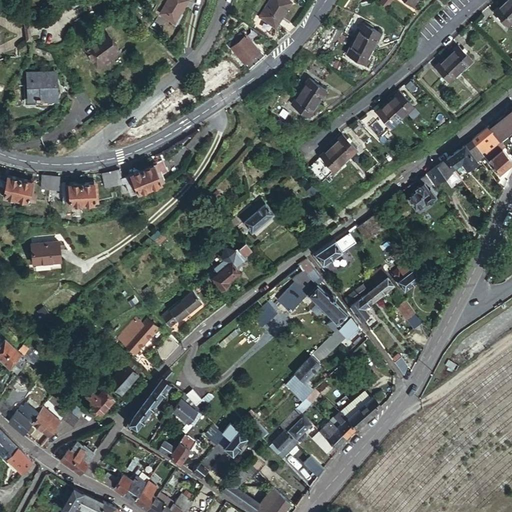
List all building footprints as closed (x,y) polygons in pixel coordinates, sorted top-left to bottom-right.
[(168,0),(161,10),(174,20),(187,0),(168,0)] [(270,0),(260,15),(275,26),(291,1),(289,0),(270,0)] [(506,24),(511,17),(511,6),(505,0),(504,0),(493,11),(506,24)] [(364,23),(355,38),(371,47),(380,33),(364,23)] [(79,44),(91,57),(94,54),(96,55),(113,40),(100,26),(79,44)] [(230,45),(250,67),(265,54),(245,32),(244,33),(241,29),(228,41),(231,44),(230,45)] [(371,47),(355,38),(347,51),(363,61),(371,47)] [(446,55),(459,69),(470,58),(457,45),(446,55)] [(161,59),(170,70),(177,64),(168,54),(161,59)] [(447,80),(459,69),(446,55),(434,66),(447,80)] [(29,84),(28,100),(50,101),(50,97),(58,97),(60,76),(32,74),(31,85),(29,84)] [(308,77),(300,89),(317,99),(324,87),(308,77)] [(83,89),(76,93),(81,102),(88,98),(83,89)] [(317,99),(300,89),(291,104),(308,113),(317,99)] [(399,90),(388,100),(402,115),(413,104),(399,90)] [(402,115),(388,100),(377,111),(390,125),(402,115)] [(511,162),(498,145),(511,134),(511,107),(499,119),(475,139),(478,143),(475,145),(480,151),(484,156),(484,155),(498,174),(511,163),(511,162)] [(332,144),(344,157),(356,147),(343,134),(332,144)] [(447,159),(454,168),(463,162),(468,168),(477,161),(480,159),(476,154),(480,151),(475,145),(472,141),(447,159)] [(332,144),(321,154),(333,168),(344,157),(332,144)] [(445,161),(425,174),(430,180),(435,176),(439,181),(453,171),(445,161)] [(153,162),(142,167),(149,185),(160,180),(153,162)] [(129,172),(136,191),(149,185),(142,167),(129,172)] [(112,170),(115,182),(124,180),(121,168),(120,168),(112,170)] [(112,170),(103,172),(105,184),(115,182),(112,170)] [(136,190),(129,172),(123,175),(124,180),(126,180),(130,191),(136,190)] [(43,174),(42,174),(41,187),(49,188),(50,175),(43,174)] [(421,178),(420,179),(423,183),(414,190),(416,192),(407,198),(416,210),(424,204),(426,206),(437,198),(436,197),(440,194),(433,185),(430,180),(425,174),(421,178)] [(50,175),(49,188),(59,189),(60,176),(50,175)] [(9,176),(5,194),(16,196),(20,178),(9,176)] [(435,176),(430,180),(433,185),(439,181),(435,176)] [(31,181),(20,178),(16,196),(27,198),(31,181)] [(313,194),(317,190),(307,178),(302,182),(313,194)] [(69,183),(70,202),(82,202),(81,182),(69,183)] [(94,182),(81,182),(82,202),(95,201),(94,182)] [(394,214),(408,204),(399,193),(386,203),(394,214)] [(261,195),(239,213),(252,228),(274,210),(261,195)] [(387,224),(379,212),(358,226),(367,238),(387,224)] [(60,255),(59,236),(30,239),(32,257),(60,255)] [(335,240),(315,254),(322,265),(342,251),(335,240)] [(434,273),(451,261),(436,241),(426,248),(422,243),(415,248),(434,273)] [(237,249),(244,257),(251,250),(245,243),(237,249)] [(235,251),(226,248),(223,259),(225,261),(210,273),(222,287),(230,281),(229,280),(240,271),(237,267),(241,263),(234,254),(235,252),(235,251)] [(264,256),(274,267),(282,260),(272,249),(264,256)] [(298,263),(302,270),(293,278),(330,317),(339,326),(350,315),(336,296),(332,300),(305,273),(313,267),(306,258),(298,263)] [(391,276),(403,293),(422,279),(415,270),(416,269),(411,262),(407,264),(406,263),(399,268),(400,269),(391,276)] [(379,284),(367,293),(368,294),(374,301),(394,286),(381,269),(372,276),(379,284)] [(366,292),(363,288),(345,300),(349,305),(366,292)] [(368,294),(351,307),(360,320),(368,313),(365,308),(374,301),(368,294)] [(164,314),(172,324),(190,309),(182,299),(164,314)] [(414,316),(416,314),(407,302),(398,310),(413,329),(420,324),(414,316)] [(120,336),(137,351),(160,326),(150,316),(145,322),(138,315),(120,336)] [(350,315),(339,326),(334,332),(312,353),(320,361),(345,336),(346,337),(358,325),(350,315)] [(339,326),(330,317),(325,323),(334,332),(339,326)] [(361,328),(358,325),(346,337),(349,340),(361,328)] [(19,349),(0,331),(0,357),(9,365),(15,358),(17,361),(22,356),(19,353),(21,350),(19,349)] [(167,358),(181,344),(170,332),(156,343),(162,357),(167,358)] [(38,356),(24,343),(19,349),(21,350),(19,353),(22,356),(28,361),(28,359),(33,362),(38,356)] [(139,361),(152,374),(155,361),(147,353),(139,361)] [(311,354),(285,382),(290,386),(299,376),(303,380),(320,363),(311,354)] [(401,359),(395,364),(405,377),(408,368),(401,359)] [(111,381),(123,393),(142,373),(130,362),(111,381)] [(168,369),(163,374),(167,378),(172,372),(168,369)] [(167,378),(163,374),(160,377),(150,389),(163,400),(175,385),(167,378)] [(325,380),(317,389),(323,395),(331,387),(325,380)] [(93,387),(79,399),(87,407),(90,404),(98,412),(115,396),(106,387),(99,393),(93,387)] [(323,395),(317,389),(315,387),(306,396),(313,403),(320,396),(322,398),(324,396),(323,395)] [(202,398),(192,388),(186,393),(196,404),(202,398)] [(163,400),(150,389),(139,403),(152,413),(163,400)] [(382,407),(372,396),(371,397),(364,390),(345,406),(340,411),(357,427),(382,407)] [(14,402),(3,393),(0,397),(0,409),(5,414),(14,402)] [(313,403),(306,396),(296,406),(303,413),(313,403)] [(205,413),(187,397),(185,399),(177,410),(176,412),(190,424),(191,422),(194,426),(205,413)] [(79,399),(78,399),(71,408),(79,415),(87,407),(79,399)] [(17,408),(9,419),(26,432),(34,421),(41,413),(26,401),(23,405),(22,404),(18,409),(17,408)] [(128,421),(140,428),(146,420),(152,413),(139,403),(132,411),(128,421)] [(296,406),(288,416),(294,422),(288,428),(299,439),(302,439),(306,435),(306,432),(303,430),(311,422),(303,413),(296,406)] [(44,430),(51,436),(62,421),(45,407),(41,413),(34,421),(44,430)] [(246,415),(249,419),(256,412),(252,408),(246,415)] [(68,411),(64,418),(72,424),(77,417),(68,411)] [(347,437),(357,427),(340,411),(335,416),(337,418),(341,423),(337,427),(347,437)] [(268,430),(258,419),(261,416),(256,412),(249,419),(248,420),(263,435),(268,430)] [(157,417),(152,413),(146,420),(151,424),(157,417)] [(288,416),(280,424),(286,430),(288,428),(294,422),(288,416)] [(341,423),(337,418),(333,423),(337,427),(341,423)] [(337,448),(347,437),(337,427),(333,423),(330,420),(320,430),(334,445),(337,448)] [(216,444),(226,433),(216,423),(206,435),(216,444)] [(231,438),(239,430),(239,429),(234,424),(226,433),(231,438)] [(280,424),(266,438),(267,438),(266,440),(277,451),(284,443),(291,436),(286,430),(280,424)] [(0,450),(0,451),(13,438),(0,425),(0,450)] [(216,444),(193,471),(201,477),(225,449),(231,454),(247,438),(239,430),(231,438),(226,433),(216,444)] [(328,451),(334,445),(320,430),(313,437),(328,451)] [(169,455),(179,462),(196,442),(187,434),(169,455)] [(291,436),(284,443),(289,447),(296,440),(291,436)] [(33,459),(13,438),(0,451),(7,458),(9,456),(22,470),(33,459)] [(158,448),(169,455),(176,447),(164,440),(158,448)] [(68,448),(60,459),(80,472),(94,452),(82,443),(80,445),(77,443),(71,450),(68,448)] [(152,450),(140,443),(134,454),(136,455),(128,466),(133,469),(140,457),(144,460),(146,458),(152,450)] [(157,453),(152,450),(146,458),(150,461),(157,453)] [(254,453),(248,460),(259,469),(265,462),(254,453)] [(173,464),(163,457),(159,463),(169,469),(173,464)] [(128,485),(124,493),(134,499),(148,479),(149,477),(143,472),(149,463),(144,460),(133,476),(129,478),(125,484),(128,485)] [(315,471),(319,465),(314,461),(309,467),(315,471)] [(243,466),(222,491),(254,511),(280,511),(290,499),(275,484),(261,503),(237,486),(249,472),(243,466)] [(109,474),(105,480),(124,493),(128,485),(125,484),(129,478),(122,474),(119,480),(109,474)] [(148,479),(134,499),(147,507),(154,495),(151,493),(156,485),(148,479)] [(71,511),(84,492),(76,487),(63,507),(67,510),(70,511),(71,511)] [(96,511),(102,503),(84,492),(71,511),(89,511),(90,510),(93,511),(96,511)] [(154,495),(147,507),(154,511),(165,511),(170,505),(167,503),(170,498),(159,492),(156,496),(154,495)] [(186,504),(190,498),(181,492),(177,498),(186,504)] [(170,505),(165,511),(176,511),(179,507),(184,510),(187,504),(186,504),(177,498),(175,497),(170,505)] [(96,511),(112,511),(116,507),(117,506),(103,500),(102,503),(96,511)]
